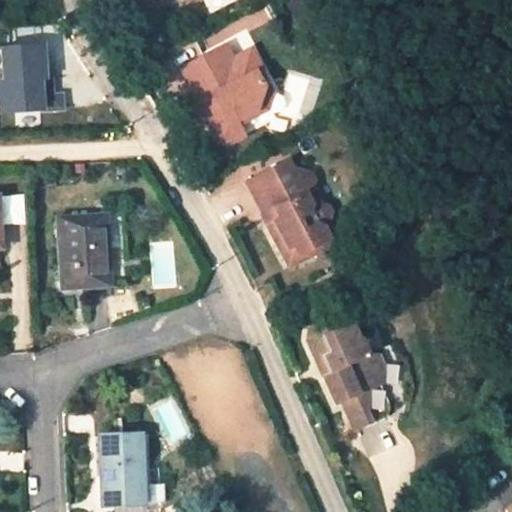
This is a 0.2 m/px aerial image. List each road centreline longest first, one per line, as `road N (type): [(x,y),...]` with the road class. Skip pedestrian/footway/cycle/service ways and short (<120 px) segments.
road 1 (residential): [(245,305),(338,511)]
road 2 (residential): [(39,372),(245,305)]
road 3 (residential): [(164,142),(245,305)]
road 4 (residential): [(164,142),(0,151)]
road 5 (residential): [(83,0),(164,142)]
road 6 (residential): [(39,372),(45,511)]
